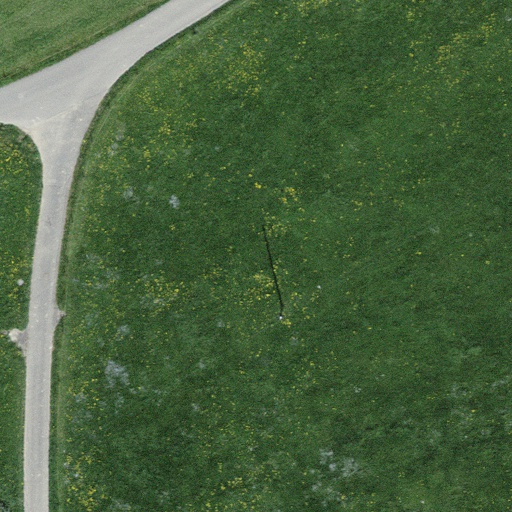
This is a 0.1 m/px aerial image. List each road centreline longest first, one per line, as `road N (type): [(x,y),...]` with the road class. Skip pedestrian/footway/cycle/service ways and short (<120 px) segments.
road 1 (track): [(36,511),(37,379),(72,71)]
road 2 (residential): [(0,103),(200,0)]
